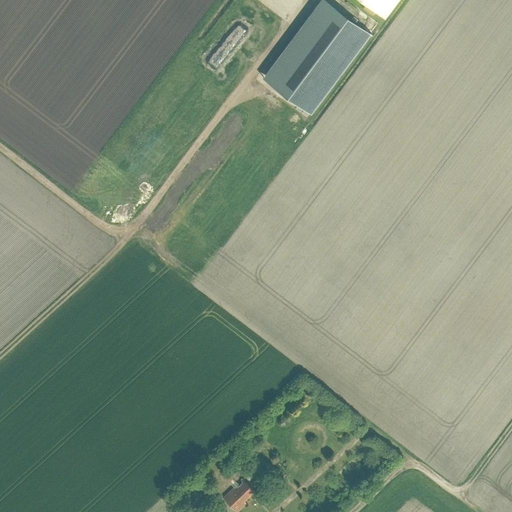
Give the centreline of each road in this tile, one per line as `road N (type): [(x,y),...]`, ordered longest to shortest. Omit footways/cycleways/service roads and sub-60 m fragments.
road 1 (track): [(0,356),(129,232),(307,0)]
road 2 (track): [(276,511),(369,427),(458,497),(511,426)]
